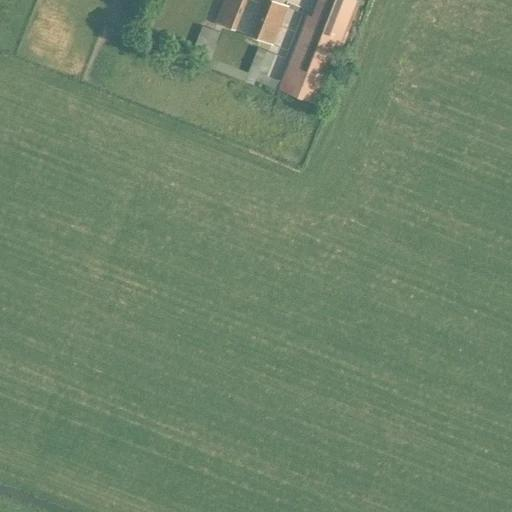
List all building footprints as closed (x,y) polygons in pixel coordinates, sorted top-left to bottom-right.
[(207,65),(220,32),(203,25),(195,46),(149,28),(159,0),(149,0),(136,34),(200,59),(199,62),(207,65)] [(246,0),(225,0),(218,20),(236,27),(246,0)] [(289,6),(272,0),(259,35),(276,42),(289,6)] [(356,0),(317,0),(312,15),(307,13),(278,89),(318,104),(356,0)] [(276,54),(259,47),(245,80),(254,84),(255,80),(268,85),(271,76),(268,75),(276,54)]
